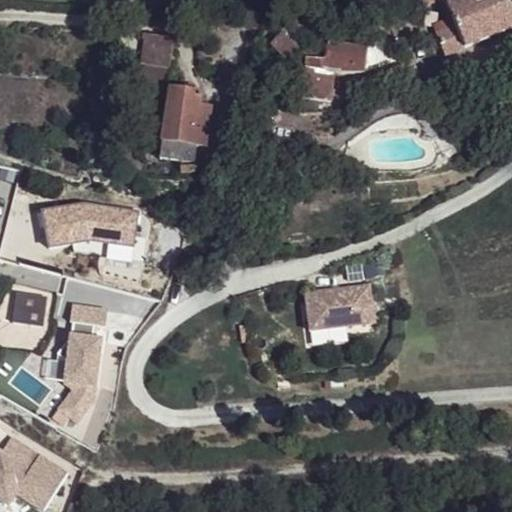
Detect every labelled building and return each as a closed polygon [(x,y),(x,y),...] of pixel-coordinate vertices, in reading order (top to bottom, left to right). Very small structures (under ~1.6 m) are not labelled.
[(461,0),(447,7),(455,26),(465,50),(511,29),(511,9),(508,0),(461,0)] [(455,26),(434,35),(444,59),(465,50),(455,26)] [(283,56),(297,41),(283,30),(270,45),(283,56)] [(175,39),(146,36),(141,65),(149,66),(171,69),(175,39)] [(399,48),(396,40),(370,39),(368,47),(367,74),(401,61),(399,48)] [(365,75),(367,74),(368,47),(332,43),(329,59),(328,72),(307,69),(303,100),(320,102),(333,104),(337,73),(365,75)] [(328,72),(329,59),(308,57),(307,69),(328,72)] [(146,87),(167,91),(171,69),(149,66),(146,87)] [(142,112),(164,116),(167,91),(146,87),(142,112)] [(164,116),(160,144),(163,144),(191,147),(197,107),(199,95),(174,91),(167,91),(164,116)] [(320,102),(303,100),(302,109),(318,111),(320,102)] [(197,107),(191,147),(202,148),(208,109),(197,107)] [(189,160),(191,147),(163,144),(162,156),(189,160)] [(80,202),(42,209),(48,249),(88,240),(135,247),(138,212),(80,202)] [(367,288),(305,294),(308,331),(370,325),(367,288)] [(41,329),(45,297),(19,294),(15,326),(41,329)] [(106,308),(70,303),(62,381),(70,388),(50,417),(66,426),(71,420),(78,424),(96,397),(105,335),(92,334),(94,325),(104,327),(106,308)] [(67,472),(11,438),(4,451),(0,449),(0,500),(10,506),(18,495),(44,510),(67,472)]
